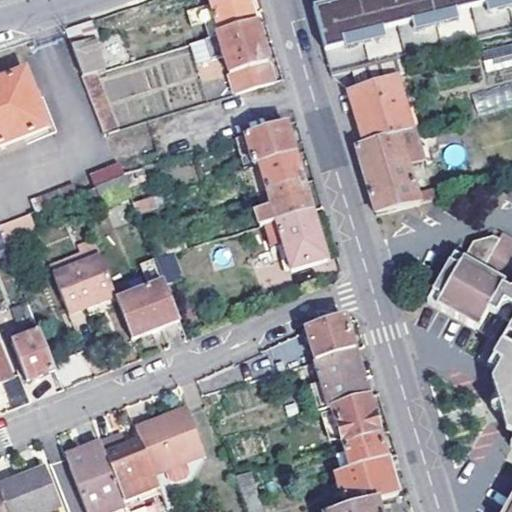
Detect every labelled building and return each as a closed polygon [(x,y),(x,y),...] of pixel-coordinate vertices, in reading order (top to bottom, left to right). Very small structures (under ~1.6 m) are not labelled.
[(256,25),(247,0),(229,0),(209,6),(186,14),(191,29),(202,26),(207,41),(256,25)] [(313,8),(331,76),(347,72),(390,62),(511,32),(511,0),(345,0),(329,4),(313,8)] [(92,20),(64,31),(71,50),(95,42),(100,41),(92,20)] [(256,25),(207,41),(190,46),(196,67),(224,58),(229,76),(268,63),(256,25)] [(106,72),(95,42),(71,50),(83,80),(97,75),(106,72)] [(511,49),(482,56),(485,70),(511,64),(511,49)] [(390,62),(347,72),(353,89),(395,77),(390,62)] [(268,63),(229,76),(231,80),(269,68),(268,63)] [(269,68),(231,80),(236,96),(274,84),(269,68)] [(0,147),(47,128),(25,73),(0,83),(0,147)] [(119,132),(97,75),(83,80),(104,137),(119,132)] [(353,89),(349,91),(358,121),(365,143),(399,133),(411,130),(395,77),(353,89)] [(244,171),(261,165),(296,155),(287,124),(235,141),(244,171)] [(411,130),(399,133),(409,167),(424,163),(413,129),(411,130)] [(365,143),(356,146),(364,174),(377,215),(388,212),(419,203),(409,167),(399,133),(365,143)] [(296,155),(261,165),(270,194),(304,183),(296,155)] [(120,168),(118,164),(89,176),(95,190),(102,208),(131,197),(124,179),(123,175),(120,168)] [(275,208),(265,211),(258,213),(263,227),(277,222),(313,211),(304,183),(270,194),(275,208)] [(270,194),(260,197),(265,211),(275,208),(270,194)] [(173,204),(169,195),(153,199),(134,205),(138,214),(173,204)] [(313,211),(277,222),(295,278),(330,267),(313,211)] [(30,215),(0,227),(0,232),(4,242),(36,230),(30,215)] [(295,278),(277,222),(263,227),(275,267),(282,265),(280,259),(282,258),(290,280),(295,278)] [(478,272),(462,263),(453,258),(425,305),(473,333),(492,301),(510,269),(511,265),(511,244),(499,237),(496,242),(478,272)] [(478,272),(496,242),(490,239),(473,245),(462,263),(478,272)] [(173,256),(195,249),(192,242),(153,254),(156,261),(173,256)] [(55,278),(102,259),(97,246),(50,265),(55,278)] [(181,277),(173,256),(156,261),(162,276),(165,283),(181,277)] [(117,298),(102,259),(55,278),(70,316),(117,298)] [(492,301),(511,312),(511,270),(510,269),(492,301)] [(134,341),(180,323),(165,283),(162,276),(134,288),(137,295),(119,302),(134,341)] [(309,331),(317,361),(355,350),(346,320),(345,320),(309,331)] [(511,323),(487,369),(496,375),(511,384),(511,323)] [(55,372),(40,335),(19,343),(17,338),(11,340),(13,346),(12,346),(26,384),(34,381),(55,372)] [(481,339),(467,361),(476,367),(489,343),(481,339)] [(31,405),(19,376),(11,379),(0,349),(0,385),(5,384),(15,411),(31,405)] [(317,361),(323,379),(332,410),(334,409),(369,398),(363,377),(355,350),(317,361)] [(504,433),(511,437),(511,384),(496,375),(490,384),(504,433)] [(332,410),(323,379),(311,383),(320,413),(332,410)] [(369,398),(334,409),(344,445),(380,434),(369,398)] [(193,498),(197,491),(189,471),(207,464),(186,413),(137,432),(142,445),(157,483),(162,481),(172,506),(193,498)] [(380,434),(344,445),(352,470),(387,458),(380,434)] [(121,454),(127,451),(123,439),(116,441),(121,454)] [(102,447),(124,503),(125,506),(142,500),(160,493),(157,483),(142,445),(127,451),(121,454),(116,441),(102,447)] [(77,463),(69,466),(85,511),(108,511),(107,509),(124,503),(102,447),(82,454),(85,460),(77,463)] [(511,458),(500,452),(495,461),(511,471),(511,458)] [(82,454),(67,460),(69,466),(77,463),(85,460),(82,454)] [(399,497),(387,458),(352,470),(337,474),(348,511),(376,504),(399,497)] [(0,489),(0,493),(7,511),(52,511),(58,510),(44,472),(0,489)] [(235,479),(244,503),(259,498),(251,474),(235,479)] [(165,505),(160,493),(142,500),(147,511),(165,505)] [(511,511),(511,493),(500,511),(511,511)] [(244,503),(248,511),(262,511),(259,498),(244,503)] [(125,506),(124,503),(107,509),(108,511),(122,511),(127,510),(125,506)]
